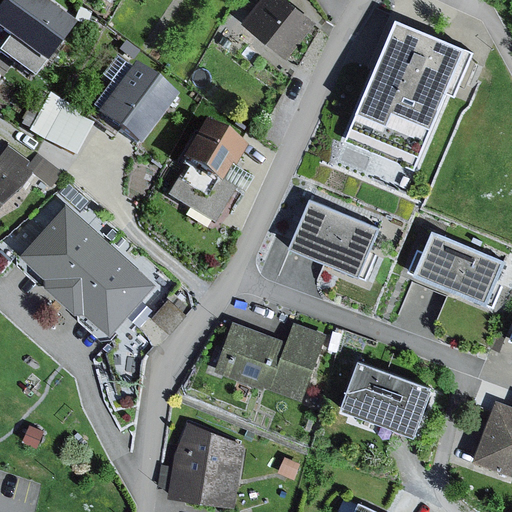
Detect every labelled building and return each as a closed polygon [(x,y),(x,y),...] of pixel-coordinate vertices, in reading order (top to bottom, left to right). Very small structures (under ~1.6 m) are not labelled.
[(3,0),(0,4),(0,61),(30,84),(72,29),(36,3),(38,0),(3,0)] [(316,26),(284,0),(245,0),(240,7),(250,15),(240,26),(286,63),(316,26)] [(474,55),(393,21),(341,143),(414,174),(447,98),(454,101),(474,55)] [(176,98),(133,66),(93,119),(136,151),(176,98)] [(47,95),(27,134),(43,143),(73,143),(86,148),(95,130),(89,126),(79,112),(47,95)] [(243,150),(201,125),(176,166),(182,170),(166,198),(213,227),(235,191),(220,182),(227,170),(230,172),(243,150)] [(0,156),(0,209),(2,207),(22,187),(33,174),(51,188),(62,174),(37,155),(31,162),(8,147),(0,156)] [(380,229),(310,200),(288,253),(358,282),(380,229)] [(154,291),(67,206),(16,259),(43,284),(48,289),(78,318),(82,314),(107,339),(154,291)] [(505,263),(433,233),(413,279),(485,310),(505,263)] [(186,317),(167,301),(151,321),(170,337),(186,317)] [(286,343),(233,323),(214,374),(263,392),(264,389),(301,404),(327,337),(293,324),(286,343)] [(431,391),(358,364),(339,411),(412,442),(431,391)] [(511,408),(495,403),(472,465),(511,479),(511,408)] [(46,430),(31,424),(23,441),(38,448),(46,430)] [(245,447),(187,425),(174,457),(166,502),(234,511),(245,447)] [(300,465),(284,459),(277,475),(294,482),(300,465)]
